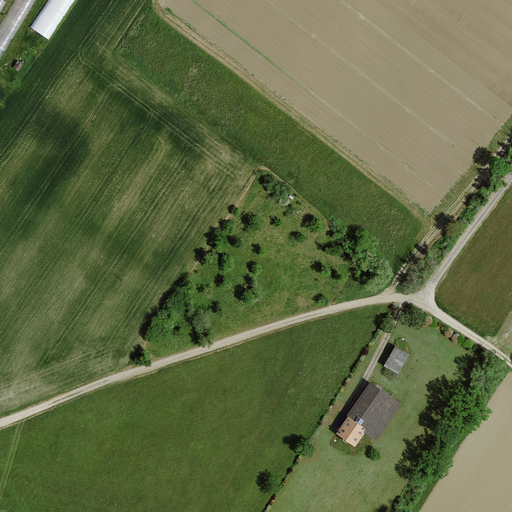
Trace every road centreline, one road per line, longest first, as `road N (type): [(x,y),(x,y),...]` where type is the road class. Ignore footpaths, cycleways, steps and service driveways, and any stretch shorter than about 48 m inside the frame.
road 1 (track): [(0,423),(271,325),(365,302),(418,301),(511,179)]
road 2 (track): [(389,299),(399,275),(392,259),(121,50),(156,0)]
road 3 (track): [(399,275),(511,129)]
